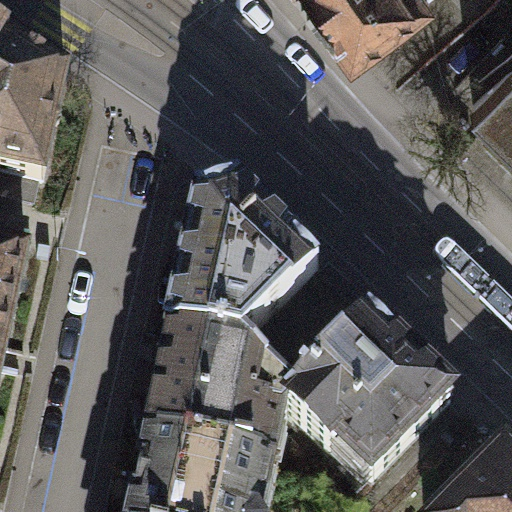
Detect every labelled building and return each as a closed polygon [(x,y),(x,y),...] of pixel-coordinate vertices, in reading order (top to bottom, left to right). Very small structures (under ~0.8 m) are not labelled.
[(318,0),(353,49),(420,0),(318,0)] [(0,37),(0,172),(45,182),(69,80),(0,37)] [(511,65),(468,103),(511,145),(511,65)] [(245,353),(320,278),(232,195),(198,201),(172,340),(245,353)] [(0,372),(26,255),(0,248),(0,372)] [(320,278),(245,353),(294,401),(369,326),(320,278)] [(369,326),(294,401),(283,412),(331,460),(338,453),(370,485),(449,406),(369,326)] [(294,401),(245,353),(172,340),(148,444),(270,471),(283,412),(294,401)] [(260,511),(270,471),(148,444),(133,511),(260,511)] [(511,511),(511,466),(504,458),(450,511),(511,511)]
